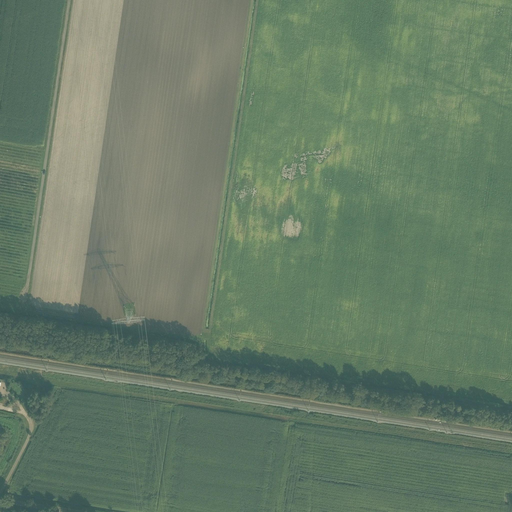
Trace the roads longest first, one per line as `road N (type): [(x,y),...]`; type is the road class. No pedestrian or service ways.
road 1 (track): [(247,0),(198,330)]
road 2 (track): [(69,0),(24,301)]
